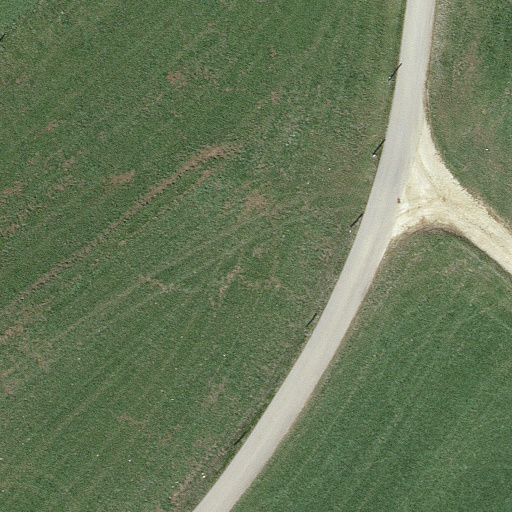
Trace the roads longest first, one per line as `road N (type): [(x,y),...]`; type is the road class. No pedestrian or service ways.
road 1 (track): [(417,0),(398,149),(376,217),(306,364),(209,511)]
road 2 (track): [(511,244),(398,149)]
